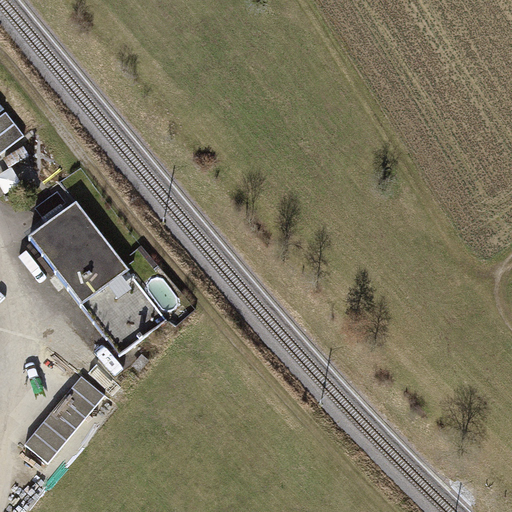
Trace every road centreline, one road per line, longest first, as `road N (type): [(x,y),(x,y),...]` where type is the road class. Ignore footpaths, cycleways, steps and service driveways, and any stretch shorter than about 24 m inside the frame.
road 1 (track): [(0,56),(291,403),(398,511)]
road 2 (track): [(511,260),(458,299),(511,350)]
